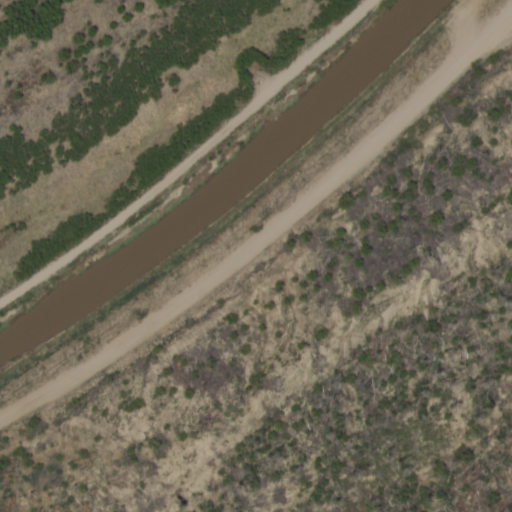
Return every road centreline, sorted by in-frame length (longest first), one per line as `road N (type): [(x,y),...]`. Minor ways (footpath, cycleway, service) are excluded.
road 1 (residential): [(0,416),(154,322),(357,153),(511,3)]
road 2 (residential): [(0,299),(189,156),(369,0)]
